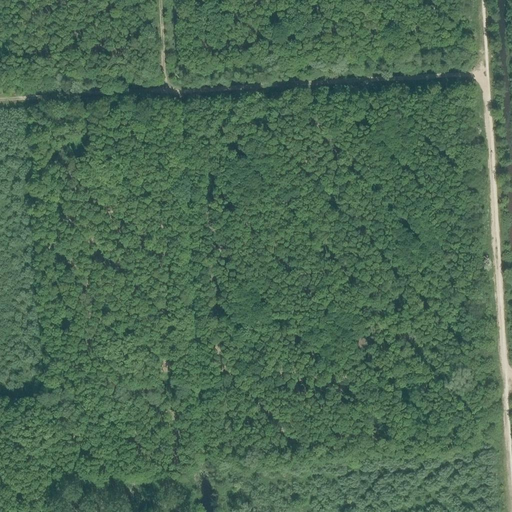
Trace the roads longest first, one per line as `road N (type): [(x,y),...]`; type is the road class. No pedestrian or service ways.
road 1 (track): [(486,74),(0,100)]
road 2 (track): [(505,378),(509,511)]
